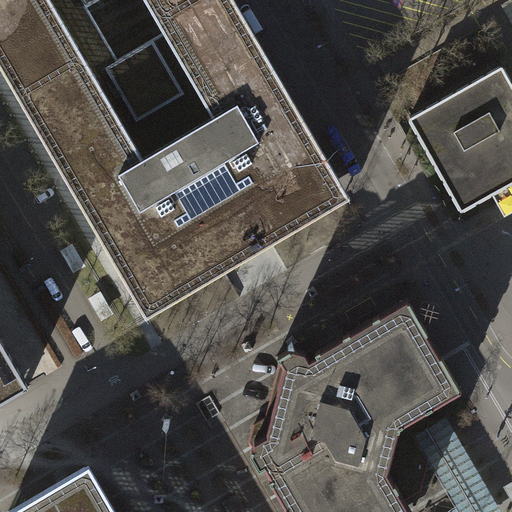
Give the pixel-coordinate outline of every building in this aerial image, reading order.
[(277,74),(234,0),(0,0),(0,63),(75,192),(277,74)] [(461,212),(511,183),(511,81),(503,65),(408,118),(461,212)] [(349,198),(277,74),(75,192),(145,314),(349,198)] [(458,386),(405,296),(304,354),(299,346),(291,344),(274,353),(280,361),(260,433),(247,440),(244,452),(253,468),(259,463),(288,511),(400,511),(377,473),(388,425),(458,386)] [(0,342),(0,399),(25,385),(0,342)] [(9,511),(116,511),(89,464),(9,511)]
